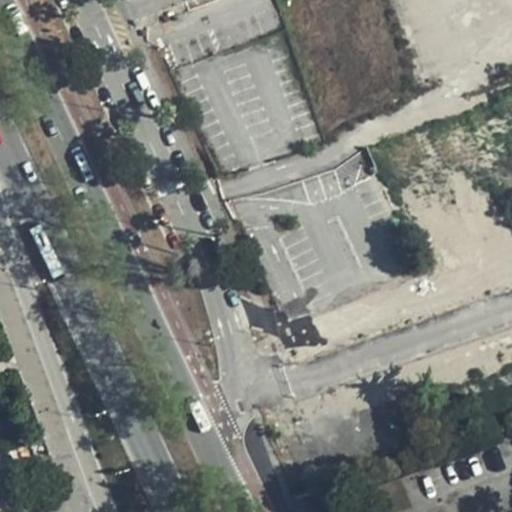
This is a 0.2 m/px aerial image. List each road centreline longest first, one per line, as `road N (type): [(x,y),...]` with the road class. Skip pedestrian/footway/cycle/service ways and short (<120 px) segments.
road 1 (primary): [(244,511),(5,0)]
road 2 (primary): [(0,130),(177,511)]
road 3 (unknown): [(174,203),(511,91)]
